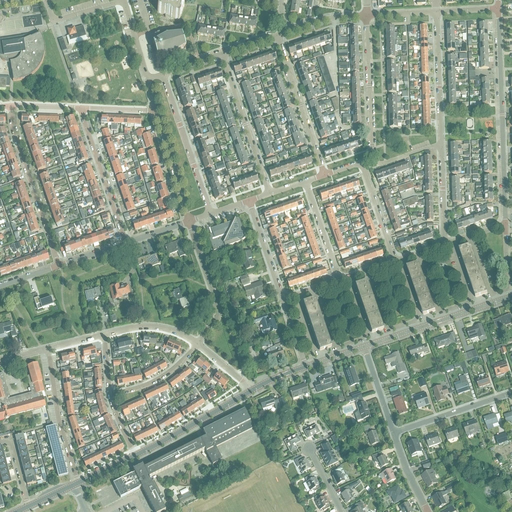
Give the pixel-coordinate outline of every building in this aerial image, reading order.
[(175,3),(174,2),(171,1),(168,0),(161,0),(157,12),(165,15),(165,16),(165,17),(165,18),(166,18),(170,20),(171,17),(179,20),(184,6),(175,3)] [(310,0),(307,0),(304,1),(308,11),(314,9),(310,0)] [(317,0),(310,0),(314,9),(320,7),(317,0)] [(304,1),(298,3),(301,13),(308,11),(304,1)] [(298,3),(291,6),(295,16),(301,13),(298,3)] [(199,7),(198,12),(219,16),(220,10),(199,7)] [(263,15),(257,18),(260,28),(266,25),(263,15)] [(257,18),(250,20),(254,30),(260,28),(257,18)] [(250,20),(244,22),(248,32),(254,30),(250,20)] [(244,22),(238,24),(241,34),(248,32),(244,22)] [(238,24),(232,26),(235,36),(241,34),(238,24)] [(68,36),(70,41),(86,36),(83,26),(74,29),(74,28),(68,30),(70,36),(68,36)] [(219,26),(213,28),(216,38),(223,36),(219,26)] [(232,26),(225,28),(229,39),(235,36),(232,26)] [(348,26),(348,29),(350,29),(350,35),(357,35),(357,28),(355,28),(355,26),(348,26)] [(213,28),(207,30),(210,40),(216,38),(213,28)] [(207,30),(200,32),(204,42),(210,40),(207,30)] [(154,47),(150,48),(152,54),(156,52),(157,53),(157,56),(173,55),(186,47),(182,34),(177,35),(175,35),(167,35),(164,37),(162,31),(159,32),(159,33),(157,34),(157,35),(155,35),(156,41),(153,43),(154,45),(154,47)] [(200,32),(194,34),(197,45),(204,42),(200,32)] [(26,53),(5,56),(0,55),(0,57),(0,58),(1,59),(2,60),(3,61),(4,61),(5,62),(7,63),(10,63),(11,63),(12,70),(13,81),(17,81),(19,81),(22,80),(25,79),(28,77),(31,76),(33,74),(35,72),(37,70),(39,68),(40,66),(41,65),(42,63),(42,62),(42,61),(43,60),(43,58),(44,55),(45,52),(45,50),(44,47),(44,44),(43,41),(42,38),(42,36),(41,35),(41,34),(40,33),(40,34),(30,38),(29,35),(23,36),(26,53)] [(329,34),(323,36),(325,43),(326,44),(329,43),(328,42),(331,41),(329,34)] [(0,55),(5,56),(26,53),(23,36),(0,39),(0,55)] [(323,36),(317,38),(319,45),(325,43),(323,36)] [(317,38),(311,40),(314,47),(319,45),(317,38)] [(311,40),(305,42),(308,49),(314,47),(311,40)] [(305,42),(299,44),(302,51),(308,49),(305,42)] [(299,44),(294,46),(296,53),(302,51),(299,44)] [(296,53),(294,46),(287,48),(290,55),(293,54),(294,57),(297,56),(296,53)] [(274,52),(268,54),(270,61),(276,59),(274,52)] [(268,54),(262,56),(265,65),(267,64),(268,65),(271,64),(270,61),(268,54)] [(262,56),(256,58),(259,65),(262,64),(262,66),(265,65),(262,56)] [(256,58),(250,60),(253,70),(254,71),(257,70),(256,66),(259,65),(256,58)] [(250,60),(245,62),(247,69),(250,68),(251,70),(253,70),(250,60)] [(245,62),(239,64),(241,71),(242,73),(247,71),(247,69),(245,62)] [(241,71),(239,64),(233,67),(236,77),(242,75),(242,73),(241,71)] [(303,64),(297,66),(299,72),(305,70),(308,69),(307,66),(304,67),(303,64)] [(299,72),(301,78),(307,76),(305,70),(299,72)] [(220,71),(214,73),(217,80),(223,78),(220,71)] [(272,75),(273,80),(280,78),(278,72),(272,75)] [(214,73),(209,75),(211,82),(217,80),(214,73)] [(209,75),(203,77),(206,86),(212,84),(211,82),(209,75)] [(0,76),(0,89),(6,89),(6,87),(9,87),(10,79),(10,77),(1,77),(0,76)] [(301,78),(303,84),(309,81),(307,76),(301,78)] [(206,86),(203,77),(197,79),(199,85),(202,84),(203,87),(206,86)] [(273,80),(276,86),(282,84),(280,78),(273,80)] [(480,86),(483,86),(490,85),(489,79),(482,80),(480,80),(480,78),(476,78),(470,78),(470,81),(479,81),(480,86)] [(176,82),(178,88),(185,86),(183,80),(176,82)] [(242,85),(244,91),(250,88),(250,86),(254,85),(253,81),(242,85)] [(303,84),(305,90),(311,87),(309,81),(303,84)] [(276,86),(278,92),(284,90),(282,84),(276,86)] [(178,88),(180,95),(187,92),(191,91),(188,85),(185,86),(178,88)] [(305,90),(307,95),(319,91),(318,88),(315,89),(312,90),(311,87),(305,90)] [(244,91),(245,96),(252,94),(250,88),(244,91)] [(278,92),(279,98),(286,96),(284,90),(278,92)] [(218,96),(215,97),(216,100),(219,99),(226,97),(224,91),(217,93),(218,96)] [(319,91),(307,95),(309,101),(315,99),(314,96),(317,95),(317,96),(320,95),(319,91)] [(180,95),(182,101),(189,99),(187,92),(180,95)] [(254,100),(257,99),(261,98),(259,94),(256,96),(256,97),(254,98),(252,94),(245,96),(248,102),(254,100)] [(280,104),(281,104),(288,101),(286,96),(279,98),(280,101),(279,103),(280,104)] [(219,99),(221,105),(228,103),(226,97),(219,99)] [(189,99),(182,101),(184,108),(192,105),(189,99)] [(248,102),(250,108),(256,106),(254,100),(248,102)] [(288,101),(281,104),(284,110),(291,108),(288,101)] [(320,102),(320,103),(317,104),(316,101),(309,103),(311,109),(318,107),(321,106),(324,105),(327,104),(326,101),(323,102),(323,101),(320,102)] [(221,105),(223,111),(230,108),(228,103),(221,105)] [(311,109),(313,115),(320,113),(319,110),(322,109),(325,108),(324,105),(321,106),(318,107),(311,109)] [(250,108),(252,114),(258,112),(262,111),(265,110),(263,106),(260,107),(260,108),(258,109),(256,106),(250,108)] [(223,111),(225,117),(232,114),(230,108),(223,111)] [(284,112),(286,118),(293,115),(291,109),(284,112)] [(186,113),(188,119),(195,117),(198,116),(197,114),(198,112),(196,112),(196,110),(186,113)] [(258,112),(252,114),(254,120),(261,118),(259,114),(262,113),(262,111),(258,112)] [(313,115),(315,121),(328,117),(327,113),(324,114),(324,115),(321,116),(320,113),(313,115)] [(225,117),(227,122),(234,120),(232,114),(225,117)] [(286,118),(288,124),(295,121),(293,115),(286,118)] [(21,122),(23,127),(31,125),(33,125),(35,123),(33,118),(32,117),(31,116),(29,116),(22,116),(21,122)] [(65,125),(75,122),(73,116),(67,119),(66,116),(60,116),(60,121),(62,121),(62,120),(63,120),(65,125)] [(97,119),(97,123),(101,124),(101,125),(104,126),(104,124),(107,124),(108,116),(101,116),(101,119),(97,119)] [(195,117),(188,119),(191,125),(197,123),(196,120),(200,119),(199,116),(198,116),(195,117)] [(315,121),(317,127),(324,125),(327,124),(327,121),(329,120),(328,117),(315,121)] [(254,122),(256,128),(263,126),(261,119),(254,122)] [(234,120),(227,122),(229,129),(236,126),(234,120)] [(287,131),(288,130),(297,127),(295,121),(288,124),(289,127),(286,128),(287,131)] [(69,130),(77,127),(75,122),(65,125),(65,126),(66,129),(62,130),(63,132),(67,131),(69,130)] [(191,125),(193,132),(200,129),(197,123),(191,125)] [(317,127),(319,133),(335,127),(334,124),(328,126),(328,127),(325,128),(324,125),(317,127)] [(25,133),(39,128),(42,127),(41,125),(32,128),(31,125),(23,127),(23,128),(25,133)] [(256,128),(258,134),(265,132),(263,126),(256,128)] [(290,136),(292,135),(299,133),(297,127),(288,130),(290,136)] [(335,127),(319,133),(321,139),(331,136),(330,132),(336,130),(335,127)] [(40,131),(39,128),(25,133),(27,138),(34,136),(38,135),(37,132),(40,131)] [(230,130),(232,136),(239,134),(236,128),(230,130)] [(200,129),(193,132),(195,138),(202,136),(200,129)] [(143,139),(144,142),(152,140),(150,134),(146,135),(145,132),(137,135),(139,141),(143,139)] [(265,132),(258,134),(260,140),(267,137),(270,136),(271,136),(270,133),(266,135),(265,132)] [(0,135),(0,141),(8,139),(6,133),(0,135)] [(64,141),(62,142),(62,144),(65,143),(66,143),(70,141),(73,141),(81,138),(79,133),(71,135),(72,139),(64,141)] [(292,135),(294,141),(301,139),(299,133),(292,135)] [(232,136),(234,142),(241,140),(239,134),(232,136)] [(267,137),(260,140),(262,146),(269,143),(273,142),(271,136),(270,136),(267,137)] [(355,137),(352,138),(353,141),(355,148),(361,146),(360,141),(359,139),(359,138),(358,137),(355,137)] [(104,141),(106,147),(119,143),(118,140),(115,141),(114,138),(104,141)] [(0,147),(2,147),(10,144),(8,139),(0,141),(1,145),(0,145),(0,147)] [(28,144),(30,149),(38,146),(37,143),(41,142),(44,141),(43,139),(28,144)] [(301,139),(294,141),(296,147),(303,145),(301,139)] [(136,151),(137,154),(144,152),(143,149),(146,149),(154,147),(152,140),(144,142),(141,143),(143,149),(136,151)] [(234,142),(236,148),(243,146),(241,140),(234,142)] [(197,143),(199,150),(206,147),(204,141),(197,143)] [(353,141),(347,143),(349,150),(355,148),(353,141)] [(74,152),(77,151),(84,149),(83,143),(75,146),(72,147),(73,150),(69,152),(70,154),(74,152)] [(106,147),(107,153),(115,150),(118,149),(117,146),(120,145),(119,143),(106,147)] [(262,146),(264,152),(271,149),(269,143),(262,146)] [(347,143),(341,145),(344,152),(349,150),(347,143)] [(3,149),(4,152),(12,150),(10,144),(2,147),(3,149)] [(38,146),(30,149),(32,155),(47,149),(48,149),(47,147),(46,147),(42,149),(41,145),(38,146)] [(341,145),(335,147),(338,154),(344,152),(341,145)] [(236,148),(238,154),(245,152),(243,146),(236,148)] [(199,150),(201,156),(208,154),(206,147),(199,150)] [(335,147),(329,149),(332,156),(338,154),(335,147)] [(32,155),(34,160),(42,157),(41,154),(47,151),(47,149),(32,155)] [(271,149),(264,152),(266,157),(273,155),(271,149)] [(332,156),(329,149),(323,151),(325,159),(332,156)] [(0,159),(14,155),(12,150),(4,152),(5,155),(0,157),(0,159)] [(107,153),(109,159),(117,156),(115,150),(107,153)] [(147,153),(149,159),(157,157),(155,151),(147,153)] [(238,154),(240,160),(247,157),(245,152),(238,154)] [(86,154),(78,157),(79,160),(76,161),(77,163),(76,163),(77,166),(85,163),(84,161),(88,159),(86,154)] [(124,157),(123,154),(120,155),(117,156),(109,159),(111,164),(122,161),(121,158),(124,157)] [(201,156),(203,162),(210,160),(208,154),(201,156)] [(303,155),(303,158),(306,165),(312,163),(309,156),(306,157),(305,154),(303,155)] [(0,161),(6,159),(8,163),(15,160),(14,155),(0,159),(0,161)] [(34,160),(36,165),(50,160),(50,158),(46,160),(46,159),(43,160),(42,157),(34,160)] [(157,157),(149,159),(151,166),(159,164),(157,157)] [(247,157),(240,160),(242,166),(249,163),(247,157)] [(292,162),(294,169),(300,167),(298,160),(297,157),(291,159),(292,162)] [(303,158),(298,160),(300,167),(306,165),(303,158)] [(2,169),(3,171),(17,166),(15,160),(8,163),(9,166),(2,169)] [(50,160),(36,165),(38,171),(46,168),(44,164),(46,164),(51,162),(50,160)] [(210,160),(203,162),(205,169),(212,166),(210,160)] [(111,164),(113,170),(124,166),(127,165),(126,162),(123,163),(122,161),(111,164)] [(292,162),(286,164),(288,171),(294,169),(292,162)] [(274,168),(277,175),(282,173),(280,166),(279,163),(273,165),(274,168)] [(407,163),(401,166),(403,172),(403,174),(406,173),(406,171),(409,170),(410,172),(413,171),(410,163),(407,164),(407,163)] [(286,164),(280,166),(282,173),(288,171),(286,164)] [(83,170),(84,173),(92,170),(90,165),(82,168),(79,169),(80,171),(83,170)] [(124,166),(113,170),(115,175),(123,173),(125,172),(124,169),(127,168),(127,165),(124,166)] [(11,174),(19,171),(17,166),(3,171),(3,172),(7,171),(8,174),(11,174)] [(401,166),(394,168),(397,174),(403,172),(401,166)] [(152,170),(154,176),(162,174),(160,167),(152,170)] [(277,175),(274,168),(268,170),(271,177),(277,175)] [(394,175),(397,174),(394,168),(388,170),(391,179),(395,178),(394,175)] [(77,179),(78,181),(94,176),(92,170),(84,173),(85,177),(78,179),(77,179)] [(384,179),(388,177),(390,184),(391,184),(392,187),(394,186),(393,183),(391,179),(388,170),(382,172),(384,179)] [(19,171),(11,174),(12,177),(8,179),(9,183),(18,179),(18,177),(21,176),(19,171)] [(43,175),(40,176),(41,182),(49,179),(52,178),(56,177),(55,175),(51,176),(49,177),(47,174),(49,173),(48,171),(42,173),(43,175)] [(207,174),(209,180),(216,178),(219,177),(218,174),(215,175),(214,171),(207,174)] [(381,180),(384,179),(382,172),(376,174),(379,185),(382,184),(381,180)] [(116,177),(118,183),(129,180),(127,174),(116,177)] [(162,174),(154,176),(156,183),(163,181),(162,174)] [(256,174),(250,176),(252,183),(258,181),(256,174)] [(250,176),(244,178),(246,185),(252,183),(250,176)] [(41,182),(43,187),(51,185),(54,184),(53,180),(57,179),(56,177),(52,178),(49,179),(41,182)] [(209,180),(211,187),(218,184),(216,178),(209,180)] [(240,187),(238,180),(237,178),(231,180),(235,189),(240,187)] [(244,178),(238,180),(240,187),(246,185),(244,178)] [(118,183),(120,189),(127,187),(127,186),(131,185),(129,180),(118,183)] [(357,180),(351,182),(353,189),(359,187),(357,180)] [(82,190),(83,192),(97,187),(95,181),(88,184),(89,187),(82,190)] [(15,185),(17,190),(25,187),(23,182),(16,184),(16,183),(12,184),(12,186),(15,185)] [(351,182),(344,184),(347,191),(347,193),(353,191),(353,189),(351,182)] [(158,187),(155,188),(157,194),(159,193),(167,191),(165,184),(157,186),(158,187)] [(211,187),(214,193),(225,189),(224,186),(220,187),(218,184),(211,187)] [(344,184),(338,187),(340,193),(347,191),(344,184)] [(43,187),(45,193),(53,190),(51,185),(43,187)] [(11,196),(12,198),(26,193),(25,187),(17,190),(18,193),(15,194),(11,196)] [(88,196),(91,195),(99,192),(97,187),(83,192),(83,193),(87,192),(88,196)] [(120,189),(122,195),(129,192),(127,187),(120,189)] [(338,187),(332,189),(334,195),(340,193),(338,187)] [(45,193),(47,198),(55,195),(54,192),(57,191),(61,190),(60,188),(56,189),(53,190),(45,193)] [(225,189),(214,193),(216,199),(223,197),(222,193),(226,192),(225,189)] [(332,189),(326,191),(328,197),(328,199),(329,199),(335,197),(334,195),(332,189)] [(382,192),(384,198),(390,196),(392,196),(390,190),(388,191),(388,190),(382,192)] [(157,200),(158,203),(164,201),(163,199),(168,197),(167,191),(159,193),(161,199),(157,200)] [(326,191),(319,193),(321,199),(322,201),(325,200),(328,199),(328,197),(326,191)] [(86,202),(90,201),(93,200),(101,197),(99,192),(91,195),(92,197),(85,200),(86,202)] [(122,195),(124,200),(131,198),(129,192),(122,195)] [(55,195),(47,198),(49,203),(57,200),(59,200),(63,198),(64,198),(64,196),(59,197),(58,194),(55,195)] [(94,202),(95,205),(103,203),(101,197),(93,200),(90,201),(86,202),(87,204),(91,203),(94,202)] [(20,201),(22,206),(30,204),(28,198),(20,201)] [(357,200),(359,206),(365,204),(363,198),(357,200)] [(301,199),(294,201),(297,208),(303,206),(301,199)] [(49,203),(51,208),(59,206),(57,200),(49,203)] [(133,203),(126,206),(127,212),(135,209),(134,206),(140,204),(139,201),(136,202),(133,203)] [(294,201),(288,204),(290,210),(297,208),(294,201)] [(396,207),(395,204),(394,201),(386,204),(388,210),(394,207),(396,207)] [(103,203),(95,205),(96,209),(92,210),(94,215),(104,211),(103,209),(105,208),(103,203)] [(16,209),(14,209),(15,211),(21,209),(22,212),(24,212),(32,209),(30,204),(22,206),(20,207),(16,209)] [(288,204),(282,206),(284,212),(290,210),(288,204)] [(485,205),(482,206),(487,220),(493,218),(490,211),(487,212),(485,205)] [(51,208),(52,214),(60,211),(63,210),(67,209),(67,207),(60,209),(59,206),(51,208)] [(282,206),(276,208),(278,214),(284,212),(282,206)] [(476,216),(473,217),(475,224),(481,222),(478,213),(476,206),(473,206),(476,216)] [(481,212),(478,213),(481,222),(487,220),(482,206),(480,207),(481,212)] [(166,207),(163,208),(164,212),(166,220),(173,217),(171,210),(168,211),(166,207)] [(473,217),(471,209),(470,207),(467,208),(471,218),(467,219),(470,226),(475,224),(473,217)] [(276,208),(269,210),(272,216),(278,214),(276,208)] [(18,220),(19,219),(34,214),(32,209),(24,212),(25,215),(22,216),(18,218),(18,220)] [(52,214),(54,219),(62,217),(61,213),(64,212),(68,211),(67,209),(63,210),(60,211),(52,214)] [(269,217),(271,224),(268,225),(269,228),(275,226),(272,216),(269,210),(263,212),(265,219),(269,217)] [(462,221),(458,210),(453,210),(453,215),(457,215),(459,222),(456,223),(458,230),(464,228),(462,221)] [(465,220),(462,221),(464,228),(470,226),(467,219),(464,210),(462,210),(465,220)] [(390,215),(392,221),(398,219),(397,216),(401,214),(404,213),(403,211),(390,215)] [(158,215),(160,222),(166,220),(164,212),(158,215)] [(142,220),(139,221),(141,228),(148,226),(145,219),(144,216),(143,213),(140,214),(142,220)] [(151,217),(154,224),(160,222),(158,215),(153,216),(152,213),(151,214),(151,217)] [(27,219),(28,222),(36,220),(34,214),(19,219),(20,221),(24,220),(27,219)] [(360,218),(362,223),(371,221),(369,215),(363,217),(360,218)] [(62,217),(54,219),(56,225),(57,225),(57,227),(62,226),(69,223),(68,218),(63,220),(62,217)] [(145,219),(148,226),(154,224),(151,217),(145,219)] [(301,219),(298,220),(300,226),(303,225),(309,223),(307,217),(301,219)] [(392,221),(394,227),(400,225),(402,224),(400,218),(398,219),(392,221)] [(208,235),(214,251),(246,240),(239,219),(235,220),(235,219),(233,223),(231,223),(211,230),(213,234),(208,235)] [(22,228),(23,230),(37,225),(36,220),(28,222),(29,225),(26,226),(26,227),(22,228)] [(141,228),(139,221),(132,223),(135,230),(141,228)] [(396,226),(394,227),(396,232),(402,230),(407,228),(406,225),(410,224),(409,221),(408,221),(404,223),(402,224),(400,225),(396,226)] [(101,233),(104,241),(109,239),(106,231),(103,232),(102,230),(103,230),(100,222),(98,223),(99,226),(100,230),(101,233)] [(300,232),(305,231),(311,229),(309,223),(303,225),(304,228),(299,229),(299,230),(295,231),(296,234),(297,233),(300,232)] [(37,225),(23,230),(24,232),(30,230),(31,233),(29,234),(30,237),(35,235),(34,232),(39,230),(37,225)] [(106,231),(109,239),(114,237),(113,234),(115,233),(112,225),(107,226),(108,228),(105,229),(106,231)] [(367,228),(363,229),(365,235),(375,232),(373,226),(367,228)] [(90,237),(93,245),(98,243),(96,235),(92,236),(90,229),(88,230),(89,234),(90,237)] [(333,234),(335,239),(341,237),(340,235),(345,233),(345,232),(348,231),(347,229),(333,234)] [(423,232),(424,234),(426,241),(433,239),(430,230),(423,232)] [(375,232),(365,235),(366,237),(367,241),(377,238),(375,232)] [(79,233),(77,234),(79,238),(82,248),(87,246),(85,238),(81,240),(79,233)] [(96,235),(98,243),(104,241),(101,233),(96,235)] [(77,241),(74,242),(77,250),(82,248),(79,238),(77,234),(75,234),(77,238),(76,239),(77,241)] [(424,234),(418,236),(420,243),(426,241),(424,234)] [(66,237),(68,241),(71,252),(77,250),(74,242),(71,243),(70,240),(70,241),(68,235),(66,235),(66,237)] [(418,236),(412,238),(414,245),(420,243),(418,236)] [(404,238),(405,241),(408,247),(414,245),(412,238),(409,239),(408,237),(404,238)] [(404,238),(398,240),(399,243),(401,249),(408,247),(405,241),(404,238)] [(349,243),(350,243),(354,242),(355,245),(357,244),(355,239),(351,240),(348,241),(337,245),(339,251),(345,249),(344,246),(349,244),(349,243)] [(71,252),(68,241),(62,243),(63,246),(66,254),(71,252)] [(180,257),(185,256),(180,241),(165,246),(166,247),(166,249),(168,255),(178,252),(180,257)] [(36,255),(38,263),(44,261),(41,253),(40,251),(39,247),(38,244),(36,245),(38,251),(35,253),(36,255)] [(275,247),(277,253),(286,250),(288,249),(294,247),(293,244),(287,246),(288,246),(287,247),(287,246),(284,247),(283,244),(281,245),(275,247)] [(311,254),(312,253),(318,251),(317,246),(310,248),(311,250),(310,251),(311,254)] [(474,291),(476,298),(486,294),(470,246),(460,249),(462,256),(461,256),(462,259),(463,259),(468,272),(467,272),(468,275),(469,275),(473,288),(472,289),(473,292),(474,291)] [(29,254),(33,265),(38,263),(36,255),(32,256),(29,247),(27,248),(28,250),(29,254)] [(381,249),(374,251),(377,258),(383,256),(381,249)] [(243,260),(246,270),(254,267),(252,261),(253,260),(250,251),(244,253),(243,250),(234,253),(235,256),(240,255),(241,259),(241,260),(243,260)] [(277,253),(279,258),(285,256),(284,253),(286,252),(286,250),(277,253)] [(374,251),(368,253),(370,260),(377,258),(374,251)] [(41,253),(44,261),(49,259),(46,252),(41,253)] [(28,267),(25,259),(22,260),(19,253),(17,254),(19,258),(22,269),(28,267)] [(368,253),(362,256),(364,262),(370,260),(368,253)] [(14,261),(17,270),(22,269),(19,258),(17,254),(15,255),(17,259),(14,261)] [(25,259),(28,267),(33,265),(29,254),(24,256),(25,259)] [(9,264),(12,272),(17,270),(14,261),(13,260),(10,261),(8,255),(6,256),(7,258),(9,264)] [(159,264),(161,263),(160,263),(159,263),(157,255),(148,258),(148,259),(146,260),(145,257),(137,260),(139,265),(143,264),(145,269),(160,264),(159,264)] [(362,256),(356,258),(358,264),(364,262),(362,256)] [(349,260),(349,258),(348,257),(342,260),(345,268),(352,266),(349,260)] [(351,257),(349,258),(349,260),(352,266),(358,264),(356,258),(352,259),(351,257)] [(3,264),(2,264),(3,266),(6,274),(12,272),(9,264),(7,258),(5,258),(6,261),(5,261),(7,265),(4,266),(3,264)] [(422,309),(424,315),(434,312),(418,263),(408,267),(410,273),(409,274),(410,277),(411,277),(415,289),(415,290),(416,293),(417,293),(421,306),(420,306),(421,309),(422,309)] [(317,268),(318,271),(320,277),(327,275),(325,268),(322,269),(321,266),(317,268)] [(318,271),(312,273),(314,279),(320,277),(318,271)] [(312,273),(305,275),(308,281),(314,279),(312,273)] [(295,285),(292,276),(292,275),(288,277),(290,280),(287,281),(289,288),(295,285)] [(295,275),(292,276),(295,285),(301,283),(299,277),(296,278),(295,275)] [(305,275),(299,277),(301,283),(308,281),(305,275)] [(240,278),(242,284),(249,282),(247,276),(240,278)] [(258,297),(259,298),(264,296),(262,290),(261,288),(262,287),(261,282),(251,286),(251,287),(245,289),(247,296),(253,294),(255,298),(258,297)] [(370,326),(372,333),(382,329),(366,282),(356,285),(358,291),(357,291),(358,295),(359,294),(363,307),(363,308),(364,310),(365,310),(369,323),(370,326)] [(110,287),(113,299),(121,297),(121,295),(130,293),(128,286),(119,288),(119,287),(116,287),(116,286),(110,287)] [(97,299),(101,298),(99,288),(94,289),(94,290),(85,292),(87,301),(94,299),(94,298),(96,297),(97,299)] [(176,299),(177,302),(179,301),(182,309),(189,306),(186,298),(182,299),(179,290),(173,291),(173,293),(172,293),(171,294),(171,296),(172,298),(173,299),(174,300),(176,299)] [(44,308),(53,305),(50,297),(39,300),(38,298),(34,300),(37,310),(43,309),(43,310),(44,310),(44,308)] [(318,344),(321,351),(331,347),(314,299),(304,303),(306,309),(305,309),(306,312),(307,312),(312,325),(311,325),(312,328),(313,328),(317,341),(316,341),(317,344),(318,344)] [(511,323),(511,318),(511,314),(504,316),(504,317),(493,321),(495,325),(497,329),(501,327),(501,326),(504,325),(505,326),(511,323)] [(266,315),(257,319),(250,321),(251,324),(258,322),(268,319),(266,315)] [(266,319),(261,321),(263,328),(262,329),(264,334),(276,330),(274,324),(275,324),(273,320),(267,322),(266,319)] [(0,324),(0,334),(4,334),(3,332),(5,332),(6,333),(11,332),(12,337),(17,336),(14,327),(12,327),(11,322),(3,324),(0,324)] [(469,337),(470,339),(479,336),(479,338),(485,336),(481,325),(475,327),(476,328),(473,329),(473,328),(467,330),(469,337)] [(458,344),(458,343),(454,333),(451,334),(451,335),(435,340),(437,348),(444,346),(445,347),(450,346),(450,344),(454,343),(455,345),(458,344)] [(143,344),(149,344),(150,337),(143,337),(143,338),(140,338),(140,342),(140,343),(140,345),(143,345),(143,344)] [(150,337),(149,344),(156,345),(156,347),(161,347),(162,343),(156,343),(156,338),(150,337)] [(130,339),(123,341),(126,351),(130,350),(129,347),(131,346),(132,348),(134,347),(133,344),(131,344),(130,339)] [(274,344),(275,347),(270,349),(271,352),(270,353),(272,360),(276,359),(276,360),(277,359),(279,359),(280,361),(285,360),(281,349),(280,346),(282,345),(281,342),(280,342),(279,339),(274,341),(275,344),(274,344)] [(126,351),(123,341),(117,342),(118,347),(116,348),(117,351),(119,351),(120,353),(126,351)] [(170,349),(172,350),(175,343),(169,341),(167,345),(165,344),(163,348),(169,350),(170,349)] [(175,343),(172,350),(178,353),(177,356),(179,357),(181,352),(179,351),(181,346),(175,343)] [(504,348),(503,344),(496,347),(497,351),(500,349),(502,355),(507,353),(505,348),(504,348)] [(425,353),(428,352),(426,346),(422,347),(422,345),(409,349),(411,356),(424,352),(425,353)] [(95,347),(88,349),(90,356),(91,359),(95,359),(94,355),(97,355),(97,356),(100,356),(99,352),(96,353),(95,347)] [(90,356),(88,349),(82,350),(83,356),(81,357),(82,360),(84,359),(84,358),(90,356)] [(476,350),(466,354),(468,360),(478,357),(476,350)] [(74,353),(67,354),(69,361),(69,363),(79,361),(78,358),(78,355),(75,356),(74,353)] [(392,368),(396,367),(397,367),(399,374),(405,372),(398,353),(393,355),(393,356),(384,359),(386,365),(391,364),(392,368)] [(62,361),(60,362),(60,363),(60,365),(66,364),(66,362),(69,361),(67,354),(61,356),(62,361)] [(158,358),(156,359),(159,364),(162,370),(167,367),(166,365),(169,364),(165,359),(163,360),(164,361),(161,363),(159,360),(158,358)] [(157,365),(153,367),(156,373),(162,370),(159,364),(156,359),(154,360),(157,365)] [(196,364),(201,368),(205,363),(200,359),(197,363),(195,361),(192,364),(194,366),(196,364)] [(503,369),(508,368),(506,361),(495,365),(494,363),(491,364),(492,366),(494,366),(497,376),(505,373),(503,369)] [(0,419),(5,418),(5,419),(9,417),(9,416),(45,406),(43,397),(41,392),(44,391),(41,381),(42,381),(37,363),(28,366),(30,375),(27,376),(31,393),(9,399),(8,398),(9,397),(3,373),(0,374),(0,419)] [(205,363),(201,368),(203,370),(202,371),(207,375),(209,373),(207,371),(210,367),(205,363)] [(147,367),(145,365),(145,364),(143,365),(146,371),(143,373),(146,379),(151,376),(148,370),(147,367)] [(120,366),(122,374),(124,384),(130,383),(128,376),(126,377),(126,374),(125,374),(123,365),(120,366)] [(149,366),(147,367),(148,370),(151,376),(156,373),(153,367),(150,369),(149,366)] [(184,371),(182,372),(191,384),(194,383),(190,379),(195,375),(193,374),(192,373),(191,373),(187,368),(184,371)] [(353,368),(345,371),(350,387),(359,384),(353,368)] [(142,380),(139,370),(133,371),(136,382),(142,380)] [(182,372),(178,376),(182,381),(184,379),(186,382),(187,381),(190,385),(191,384),(182,372)] [(218,383),(223,377),(218,373),(214,377),(212,376),(210,378),(217,384),(218,383)] [(479,376),(480,379),(476,380),(479,388),(491,384),(488,376),(484,377),(483,375),(479,376)] [(178,376),(173,379),(180,389),(182,388),(179,383),(182,381),(178,376)] [(335,389),(338,388),(336,384),(338,383),(335,377),(332,378),(331,376),(318,380),(319,383),(314,384),(316,390),(321,388),(321,386),(333,383),(335,389)] [(223,377),(218,383),(223,387),(222,388),(225,390),(227,387),(225,386),(228,381),(223,377)] [(180,389),(173,379),(168,383),(172,388),(175,386),(179,391),(180,389)] [(455,383),(456,386),(458,395),(470,391),(467,382),(461,384),(461,381),(455,383)] [(64,386),(65,392),(71,391),(71,387),(74,386),(74,387),(79,386),(78,384),(77,384),(64,386)] [(166,384),(160,387),(166,399),(166,400),(168,399),(166,394),(167,394),(166,391),(168,390),(166,384)] [(290,390),(292,398),(308,393),(305,384),(290,390)] [(443,395),(449,393),(446,387),(444,388),(444,389),(442,390),(441,386),(433,389),(437,400),(444,398),(443,395)] [(160,387),(155,389),(159,398),(162,396),(164,400),(166,399),(160,387)] [(207,392),(204,393),(203,392),(200,394),(205,400),(208,398),(209,400),(216,396),(211,388),(207,392)] [(155,389),(149,392),(152,398),(155,404),(156,403),(155,400),(159,398),(155,389)] [(86,397),(87,400),(102,396),(101,390),(95,392),(95,394),(86,397)] [(152,398),(149,392),(144,395),(146,401),(149,399),(150,402),(151,402),(153,404),(151,407),(153,411),(157,409),(155,404),(152,398)] [(424,406),(430,404),(427,393),(417,396),(418,400),(417,400),(420,409),(424,407),(424,406)] [(194,395),(192,396),(199,407),(205,404),(201,398),(198,400),(194,395)] [(193,403),(191,405),(194,410),(199,407),(192,396),(191,397),(192,400),(193,403)] [(274,405),(275,406),(276,410),(280,409),(277,398),(273,400),(272,397),(260,402),(262,409),(263,410),(266,409),(266,408),(267,407),(268,408),(271,407),(271,406),(274,405)] [(356,401),(359,412),(355,414),(358,421),(364,419),(364,421),(367,420),(367,418),(369,418),(368,417),(370,417),(369,412),(368,413),(368,411),(365,402),(364,403),(362,397),(348,401),(349,403),(356,401)] [(394,400),(396,406),(397,409),(398,409),(400,416),(408,413),(402,397),(394,400)] [(143,398),(137,401),(140,407),(143,413),(144,417),(149,415),(147,412),(145,413),(143,409),(144,408),(143,406),(145,404),(143,398)] [(137,401),(132,403),(134,409),(137,408),(138,411),(139,411),(141,414),(143,413),(140,407),(137,401)] [(184,401),(181,402),(189,414),(194,410),(191,405),(188,407),(184,401)] [(92,409),(93,411),(105,408),(104,402),(98,403),(99,407),(92,409)] [(189,414),(181,402),(179,404),(183,410),(180,412),(184,417),(189,414)] [(132,403),(126,406),(132,419),(134,418),(131,411),(134,409),(132,403)] [(132,419),(126,406),(120,408),(124,417),(127,416),(129,420),(132,419)] [(80,407),(67,409),(68,415),(75,414),(74,412),(84,410),(84,407),(80,407)] [(105,408),(93,411),(91,411),(92,414),(100,412),(101,416),(107,414),(105,408)] [(170,410),(170,411),(176,422),(182,418),(178,413),(175,415),(172,409),(170,410)] [(150,479),(198,454),(205,451),(213,466),(223,461),(216,447),(254,428),(245,410),(203,431),(207,437),(204,439),(203,438),(200,439),(200,440),(144,469),(142,465),(142,466),(140,467),(139,466),(135,468),(136,469),(134,470),(133,470),(135,473),(113,484),(120,498),(142,487),(145,494),(154,511),(162,511),(166,511),(161,502),(163,501),(164,500),(164,499),(163,498),(162,498),(160,499),(159,496),(162,495),(154,480),(151,482),(150,479)] [(171,417),(168,419),(171,425),(176,422),(170,411),(168,412),(171,417)] [(493,425),(498,423),(495,414),(484,418),(487,427),(490,425),(493,425)] [(95,428),(106,423),(112,420),(109,415),(103,417),(105,421),(99,423),(97,420),(93,422),(95,428)] [(69,419),(70,425),(83,421),(82,418),(79,419),(78,416),(69,419)] [(161,419),(159,417),(157,418),(160,423),(157,425),(161,431),(166,428),(162,422),(163,422),(161,419)] [(70,425),(72,430),(79,428),(78,426),(81,425),(81,424),(84,423),(84,424),(88,422),(87,419),(83,421),(70,425)] [(168,419),(163,422),(162,422),(166,428),(171,425),(168,419)] [(101,428),(102,431),(114,426),(112,420),(106,423),(107,426),(101,428)] [(463,425),(467,434),(479,430),(476,421),(463,425)] [(144,431),(147,437),(152,435),(149,429),(148,426),(147,423),(145,424),(147,430),(144,431)] [(139,434),(136,428),(134,424),(129,426),(130,429),(133,428),(134,430),(134,429),(135,432),(132,433),(136,442),(141,440),(139,434)] [(304,431),(308,438),(319,432),(316,425),(304,431)] [(55,426),(46,428),(48,435),(57,432),(55,427),(55,426)] [(149,429),(152,435),(158,432),(155,426),(149,429)] [(139,434),(141,440),(147,437),(144,431),(142,432),(140,430),(139,430),(138,427),(136,428),(139,434)] [(444,432),(447,441),(459,437),(456,428),(444,432)] [(364,432),(366,435),(367,434),(371,445),(379,443),(375,431),(372,432),(371,429),(364,432)] [(74,436),(76,442),(82,440),(82,437),(85,436),(84,435),(90,433),(89,431),(87,432),(74,436)] [(57,432),(48,435),(49,441),(58,438),(57,433),(57,432)] [(506,433),(495,437),(498,445),(508,441),(506,433)] [(15,436),(16,442),(25,440),(23,434),(15,436)] [(113,440),(118,451),(124,449),(126,448),(125,445),(123,446),(121,443),(118,444),(116,439),(119,438),(117,434),(111,436),(113,440)] [(426,438),(429,447),(440,443),(437,434),(426,438)] [(284,441),(290,453),(297,449),(295,444),(296,443),(296,444),(300,442),(297,435),(284,441)] [(58,438),(49,441),(51,447),(60,444),(59,439),(58,439),(58,438)] [(82,440),(76,442),(78,448),(84,446),(83,442),(89,441),(88,438),(82,440)] [(16,442),(18,449),(26,446),(25,440),(16,442)] [(110,448),(113,454),(118,451),(113,440),(111,441),(112,443),(111,444),(113,447),(110,448)] [(407,444),(411,454),(412,457),(417,455),(417,454),(422,452),(421,450),(423,450),(422,448),(421,448),(418,440),(407,444)] [(100,442),(102,445),(107,456),(113,454),(110,448),(107,449),(106,446),(105,447),(102,441),(100,442)] [(338,462),(328,442),(321,445),(324,452),(321,454),(327,467),(338,462)] [(60,444),(51,447),(51,449),(52,453),(61,450),(60,445),(60,444)] [(99,453),(102,459),(107,456),(102,445),(99,446),(102,452),(99,453)] [(18,449),(19,455),(28,452),(26,446),(18,449)] [(61,450),(52,453),(54,459),(63,456),(61,450)] [(91,450),(89,451),(90,454),(87,455),(88,458),(91,464),(97,462),(94,456),(92,453),(91,450)] [(84,454),(85,457),(82,458),(83,461),(86,467),(91,464),(88,458),(87,455),(86,453),(84,454)] [(94,456),(97,462),(102,459),(99,453),(94,456)] [(381,453),(378,454),(372,456),(375,462),(378,464),(381,468),(389,464),(387,460),(387,458),(383,456),(381,453)] [(63,456),(54,459),(55,465),(65,462),(63,457),(63,456)] [(300,466),(303,472),(311,468),(306,459),(304,460),(302,457),(294,461),(298,467),(300,466)] [(21,460),(22,466),(31,464),(29,458),(21,460)] [(65,462),(55,465),(57,471),(66,468),(65,463),(65,462)] [(22,466),(24,472),(32,470),(31,464),(22,466)] [(336,475),(332,477),(335,482),(334,482),(335,485),(336,485),(337,485),(341,483),(341,484),(344,483),(343,482),(345,481),(345,483),(350,481),(346,474),(345,474),(342,467),(334,471),(336,475)] [(66,468),(57,471),(58,477),(59,477),(68,475),(66,469),(66,468)] [(382,474),(387,484),(395,480),(393,475),(392,473),(393,473),(391,469),(382,474)] [(0,472),(1,478),(10,476),(9,470),(0,472)] [(24,472),(25,478),(35,476),(36,476),(35,470),(32,470),(24,472)] [(426,483),(428,488),(438,483),(434,476),(435,475),(432,470),(421,476),(425,483),(426,483)] [(313,490),(314,492),(320,489),(317,483),(318,483),(315,478),(313,479),(312,475),(305,479),(308,486),(310,491),(313,490)] [(10,476),(1,478),(3,484),(12,482),(10,476)] [(35,476),(25,478),(27,485),(37,482),(35,476)] [(359,481),(349,486),(342,490),(344,493),(341,494),(344,501),(345,501),(346,504),(350,502),(351,502),(352,501),(355,499),(354,500),(351,495),(354,492),(353,493),(350,490),(351,489),(353,487),(355,489),(361,483),(359,481)] [(398,486),(396,487),(387,492),(390,497),(391,496),(395,503),(406,498),(402,491),(401,492),(398,486)] [(447,492),(444,493),(441,493),(433,497),(438,508),(445,505),(442,498),(451,493),(450,491),(454,489),(452,486),(446,489),(447,492)] [(185,499),(192,495),(187,487),(180,491),(185,499)] [(511,493),(511,495),(509,491),(501,495),(505,502),(511,498),(511,493)] [(321,494),(314,498),(318,505),(317,505),(320,510),(323,509),(324,511),(330,508),(327,502),(325,497),(323,498),(321,494)] [(362,511),(362,510),(365,509),(361,502),(355,506),(357,509),(351,511),(362,511)] [(412,511),(408,502),(399,507),(401,511),(412,511)]
